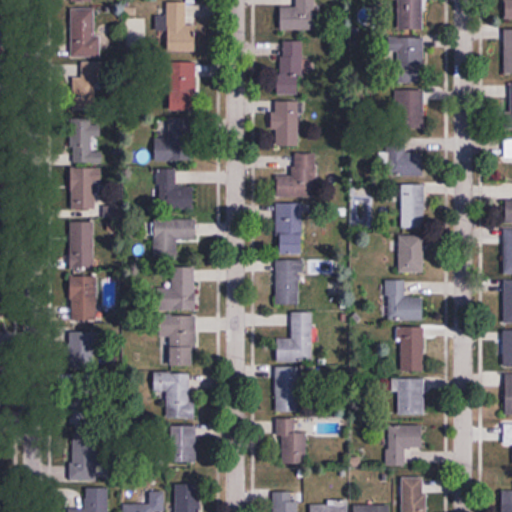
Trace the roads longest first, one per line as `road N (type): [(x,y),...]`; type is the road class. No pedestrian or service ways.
road 1 (residential): [(31,511),(32,0)]
road 2 (residential): [(462,511),(462,0)]
road 3 (residential): [(235,511),(235,0)]
